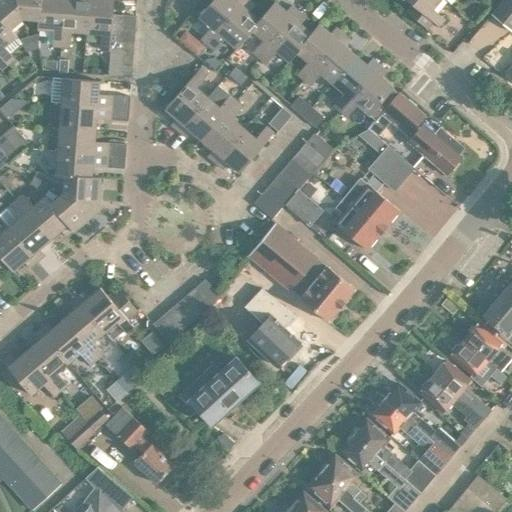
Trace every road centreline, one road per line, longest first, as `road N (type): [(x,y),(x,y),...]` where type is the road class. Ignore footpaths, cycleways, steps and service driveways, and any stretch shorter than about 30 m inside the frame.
road 1 (residential): [(215,511),(489,209)]
road 2 (residential): [(98,248),(154,303),(232,205)]
road 3 (residential): [(511,127),(360,0)]
road 4 (residential): [(142,151),(151,0)]
road 5 (residential): [(427,511),(511,405)]
road 6 (residential): [(0,334),(98,248)]
